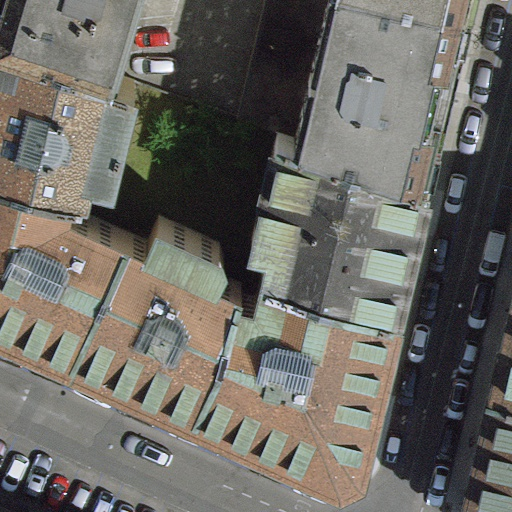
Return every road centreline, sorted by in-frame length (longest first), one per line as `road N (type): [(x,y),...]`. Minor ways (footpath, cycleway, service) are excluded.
road 1 (residential): [(511,94),(407,511)]
road 2 (residential): [(0,389),(284,511)]
